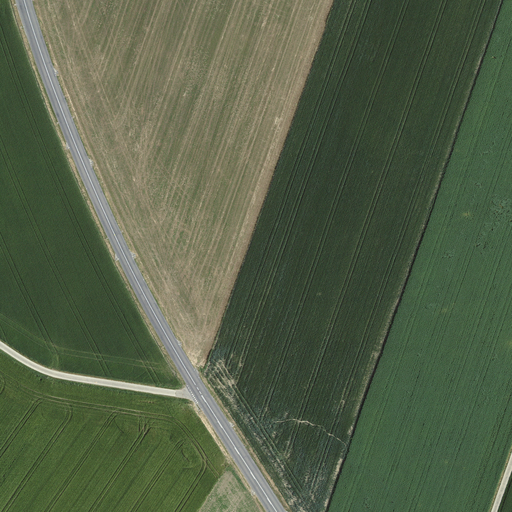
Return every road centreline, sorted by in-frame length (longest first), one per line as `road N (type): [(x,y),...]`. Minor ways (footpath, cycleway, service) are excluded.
road 1 (tertiary): [(276,511),(202,396),(100,204),(24,0)]
road 2 (track): [(202,396),(58,374),(0,344)]
